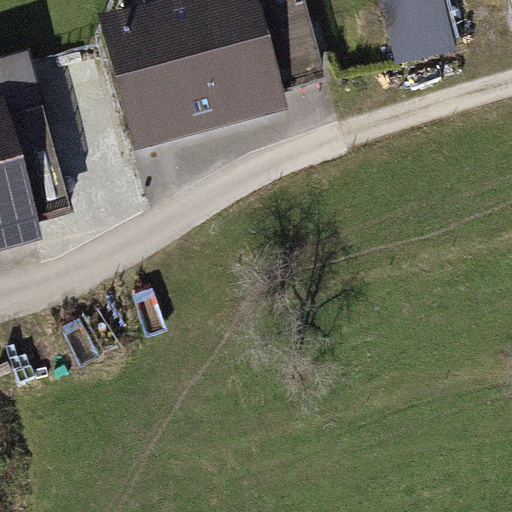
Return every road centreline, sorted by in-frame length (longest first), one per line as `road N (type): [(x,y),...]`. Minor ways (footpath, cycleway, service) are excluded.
road 1 (residential): [(0,298),(60,283),(367,131)]
road 2 (track): [(367,131),(511,89)]
